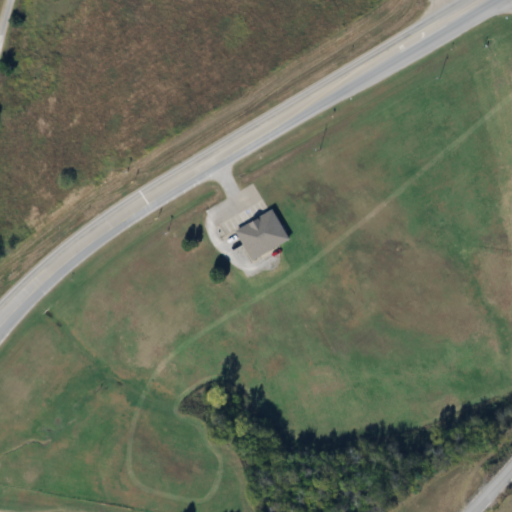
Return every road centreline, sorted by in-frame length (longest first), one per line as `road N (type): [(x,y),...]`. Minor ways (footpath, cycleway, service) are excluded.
road 1 (secondary): [(475,0),(112,223),(0,321)]
road 2 (residential): [(0,42),(11,0),(511,2)]
